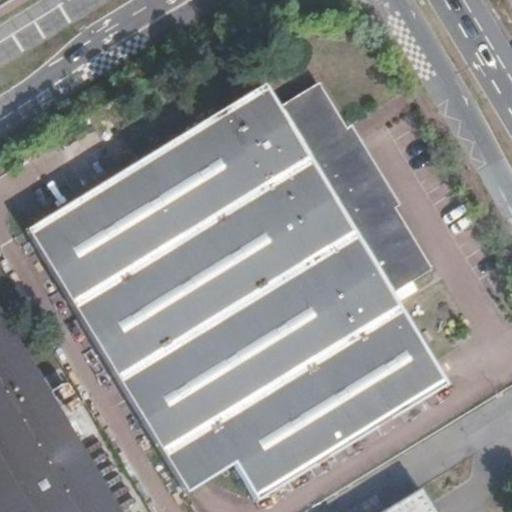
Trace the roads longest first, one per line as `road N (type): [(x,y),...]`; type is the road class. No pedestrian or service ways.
road 1 (unknown): [(511,350),(268,511)]
road 2 (unknown): [(185,511),(159,493),(20,276)]
road 3 (tertiary): [(393,0),(511,194)]
road 4 (tertiary): [(0,119),(163,0)]
